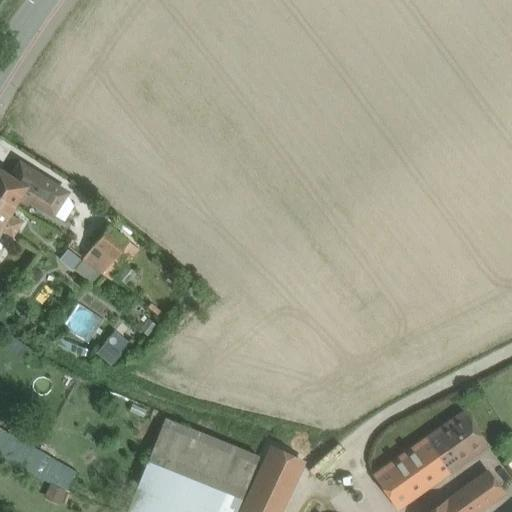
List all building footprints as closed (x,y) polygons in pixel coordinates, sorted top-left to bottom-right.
[(27,186),(34,173),(19,164),(12,176),(27,186)] [(0,168),(0,196),(14,205),(18,199),(27,186),(12,176),(0,168)] [(34,173),(27,186),(18,199),(26,205),(29,200),(35,203),(52,214),(64,194),(65,193),(34,173)] [(74,207),(64,194),(52,214),(64,222),(74,207)] [(14,205),(0,196),(0,223),(2,225),(9,214),(14,205)] [(21,222),(9,214),(2,225),(0,227),(0,228),(12,236),(21,222)] [(108,226),(82,259),(84,260),(102,274),(128,242),(108,226)] [(140,252),(128,242),(102,274),(103,275),(111,281),(119,271),(123,271),(129,264),(131,265),(140,252)] [(102,274),(84,260),(75,271),(94,287),(103,275),(102,274)] [(99,353),(112,363),(127,344),(115,334),(99,353)] [(463,411),(435,432),(458,463),(486,444),(463,411)] [(258,458),(165,419),(149,459),(241,497),(258,458)] [(53,459),(0,428),(0,460),(41,479),(53,459)] [(389,511),(458,463),(435,432),(356,489),(372,511),(389,511)] [(417,511),(483,511),(506,498),(486,467),(417,511)] [(50,485),(45,496),(59,502),(64,491),(50,485)]
